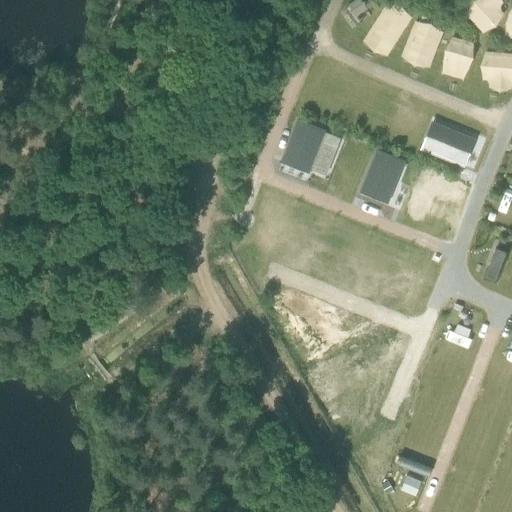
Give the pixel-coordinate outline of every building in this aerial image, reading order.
[(435,10),(427,0),(421,0),(409,9),(419,22),(435,10)] [(353,113),(398,129),(409,98),(364,82),(353,113)] [(312,209),(305,194),(287,204),(294,218),(312,209)] [(393,236),(377,235),(376,255),(392,256),(393,236)] [(333,295),(323,282),(307,294),(317,307),(333,295)] [(423,289),(409,296),(418,314),(432,306),(423,289)] [(382,350),(369,341),(357,357),(370,366),(382,350)] [(511,449),(503,460),(511,467),(511,449)] [(462,511),(469,506),(460,494),(444,506),(448,511),(462,511)]
